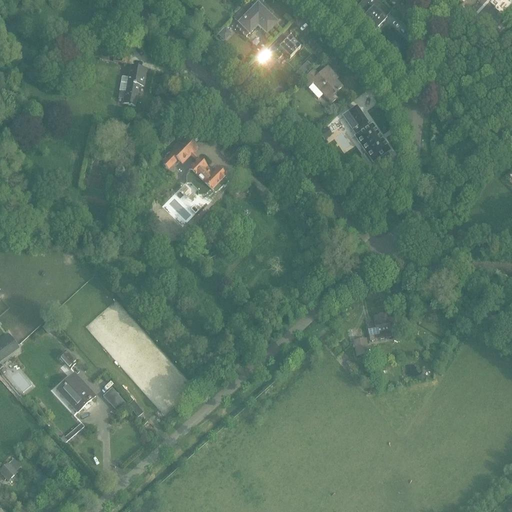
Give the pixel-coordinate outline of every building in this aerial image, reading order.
[(374,0),(364,0),(358,7),(366,15),(362,19),(375,31),(385,21),(383,19),(389,14),(374,0)] [(277,25),(258,7),(251,14),(245,9),(235,19),(240,25),(250,35),(258,26),(267,35),(277,25)] [(220,36),(223,40),(230,33),(226,30),(220,36)] [(291,60),(301,50),(289,39),(287,40),(283,37),(270,51),(279,60),(284,54),(291,60)] [(113,43),(110,63),(125,65),(128,46),(120,44),(113,43)] [(145,70),(130,67),(128,78),(121,77),(119,92),(117,100),(121,100),(120,104),(133,107),(137,87),(142,88),(145,70)] [(300,78),(305,73),(301,68),(295,73),(300,78)] [(313,71),(301,82),(302,82),(303,81),(308,88),(308,89),(318,100),(323,95),(331,104),(336,99),(333,95),(341,88),(334,79),(336,77),(327,68),(318,76),(313,71)] [(356,107),(348,112),(360,129),(362,128),(364,131),(354,138),(366,155),(364,156),(369,164),(371,162),(372,164),(375,162),(379,167),(391,159),(387,154),(390,152),(382,140),(372,125),(369,128),(367,124),(368,124),(356,107)] [(326,129),(320,134),(324,140),(331,136),(326,129)] [(164,162),(162,165),(168,171),(177,162),(183,166),(191,158),(196,163),(189,170),(191,173),(186,178),(186,185),(190,185),(198,192),(198,196),(206,196),(208,198),(213,194),(214,195),(223,186),(224,187),(228,183),(226,181),(227,181),(218,171),(207,181),(201,175),(207,168),(198,160),(193,155),(197,150),(195,148),(185,139),(164,162)] [(25,212),(27,203),(10,201),(9,210),(25,212)] [(218,250),(227,244),(222,236),(213,243),(218,250)] [(402,321),(395,323),(394,319),(375,323),(377,333),(370,334),(371,342),(392,338),(391,332),(397,331),(404,330),(402,321)] [(0,348),(0,363),(20,349),(8,334),(0,339),(0,347),(0,348)] [(358,358),(370,356),(366,340),(354,343),(358,358)] [(66,355),(60,360),(71,371),(77,365),(66,355)] [(78,416),(97,398),(75,375),(57,392),(78,416)] [(125,404),(118,396),(109,404),(116,412),(125,404)] [(129,404),(138,417),(143,413),(135,400),(129,404)] [(0,471),(0,474),(8,483),(17,474),(8,464),(0,471)]
